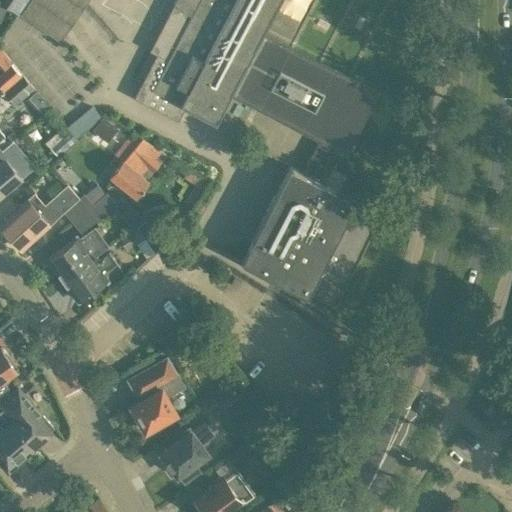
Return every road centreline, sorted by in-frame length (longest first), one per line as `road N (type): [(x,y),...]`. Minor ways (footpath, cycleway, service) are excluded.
road 1 (primary): [(386,450),(416,409),(476,266),(495,188),(503,0)]
road 2 (primary): [(470,0),(454,195),(386,450)]
road 3 (residential): [(97,445),(64,369),(0,267)]
